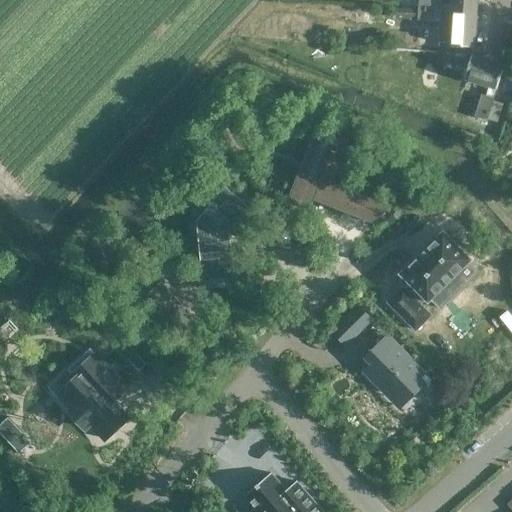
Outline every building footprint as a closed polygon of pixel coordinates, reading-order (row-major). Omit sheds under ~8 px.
[(418,0),(418,8),(426,9),(476,12),(477,0),(451,0),(451,4),(441,4),(441,0),(418,0)] [(393,7),(392,18),(410,19),(411,8),(393,7)] [(418,8),(417,20),(425,21),(440,22),(438,42),(449,42),(448,45),(474,47),(476,12),(426,9),(418,8)] [(471,54),(464,78),(489,86),(486,96),(482,95),(475,116),(486,120),(496,88),(497,89),(504,64),(471,54)] [(315,128),(287,200),(310,209),(313,201),(353,216),(362,194),(331,182),(347,141),(315,128)] [(217,170),(192,200),(204,210),(196,220),(202,281),(234,278),(229,230),(249,206),(242,199),(225,185),(229,180),(217,170)] [(391,205),(374,198),(365,221),(371,223),(391,205)] [(402,287),(387,302),(415,330),(431,315),(427,311),(419,304),(425,298),(428,301),(430,298),(440,308),(465,283),(456,274),(471,259),(470,258),(469,258),(467,256),(471,252),(458,238),(454,243),(444,233),(445,232),(443,231),(400,273),(410,283),(405,289),(402,287)] [(358,307),(341,324),(353,336),(370,319),(358,307)] [(373,364),(365,372),(381,389),(382,388),(385,385),(396,396),(401,391),(407,398),(417,388),(426,397),(437,386),(423,373),(387,336),(367,357),(373,364)] [(74,378),(61,390),(76,407),(70,412),(83,426),(89,421),(104,438),(127,416),(112,400),(126,387),(89,347),(66,368),(74,378)] [(7,417),(0,423),(0,433),(18,454),(31,442),(7,417)] [(270,473),(244,495),(255,508),(250,511),(322,511),(296,481),(295,482),(287,488),(286,490),(270,473)]
